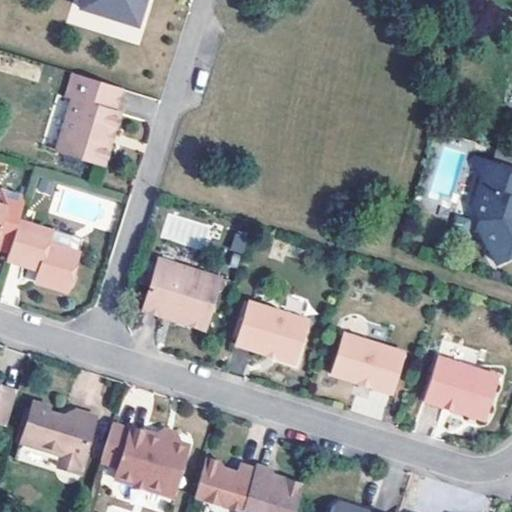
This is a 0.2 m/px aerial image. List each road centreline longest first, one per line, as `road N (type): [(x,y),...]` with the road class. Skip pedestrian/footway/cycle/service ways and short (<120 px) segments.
road 1 (residential): [(511,460),(467,469),(91,351)]
road 2 (residential): [(202,0),(91,351)]
